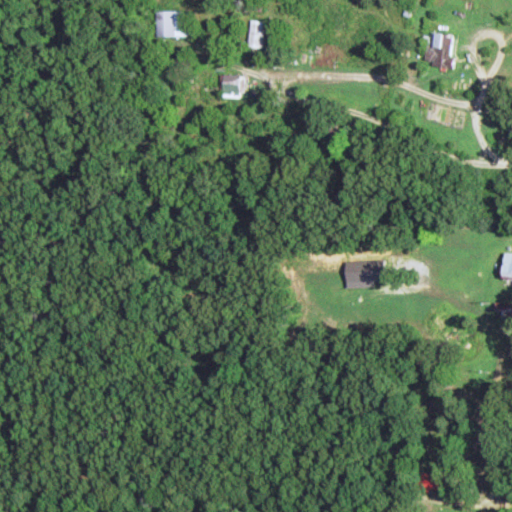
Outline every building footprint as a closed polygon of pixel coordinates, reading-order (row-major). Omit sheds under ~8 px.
[(183,41),(183,15),(152,15),(152,41),(183,41)] [(242,50),(256,53),(261,26),(246,23),(242,50)] [(449,39),(426,36),(422,67),(445,70),(449,39)] [(239,79),(217,79),(217,101),(238,101),(239,79)] [(511,283),(511,258),(500,258),(500,267),(494,267),(494,283),(511,283)] [(496,309),(498,323),(511,321),(509,307),(496,309)] [(414,488),(437,494),(440,480),(417,474),(414,488)]
